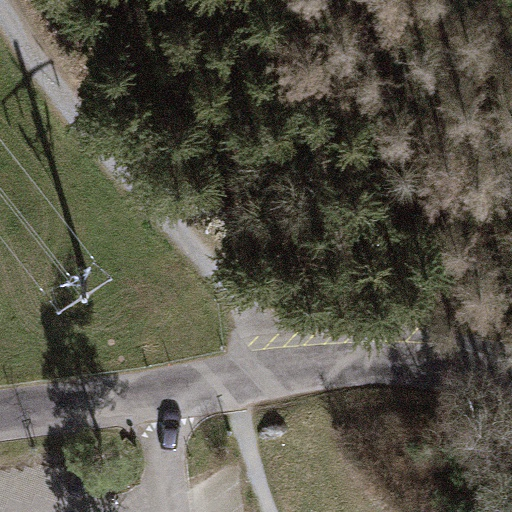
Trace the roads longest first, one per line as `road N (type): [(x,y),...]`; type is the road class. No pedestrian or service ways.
road 1 (unclassified): [(0,414),(344,368),(436,372),(511,389)]
road 2 (track): [(0,5),(248,318),(236,382)]
